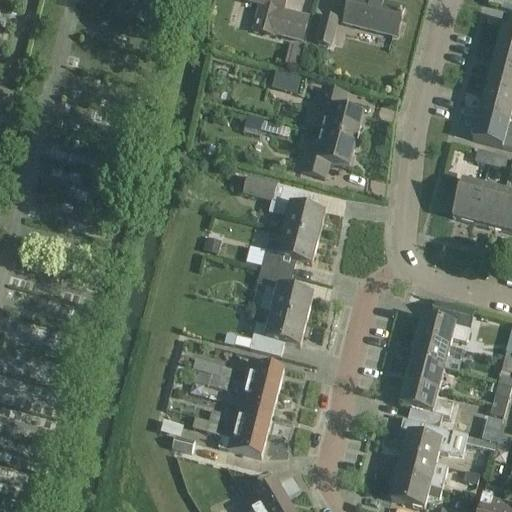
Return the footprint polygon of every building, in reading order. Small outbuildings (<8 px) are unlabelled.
[(234,0),(234,1),(259,7),(252,32),(301,44),(308,19),(283,13),(286,0),(234,0)] [(367,0),(350,0),(344,25),(397,39),(404,10),(367,0)] [(337,20),(324,17),(317,44),(330,47),(337,20)] [(498,46),(511,49),(511,23),(504,22),(498,46)] [(511,49),(498,46),(492,70),(511,75),(511,49)] [(288,67),(296,69),(301,50),(293,49),(288,67)] [(511,75),(492,70),(485,94),(511,101),(511,75)] [(288,89),(303,93),(306,81),(291,77),(288,89)] [(323,134),(357,143),(363,118),(344,113),(348,99),(322,92),(316,116),(327,119),(323,134)] [(511,101),(485,94),(479,118),(509,126),(511,114),(511,101)] [(247,118),(243,135),(260,139),(261,133),(264,124),(264,123),(247,118)] [(473,143),(503,151),(509,126),(479,118),(473,143)] [(357,143),(323,134),(318,153),(307,150),(300,175),(325,181),(329,166),(349,171),(357,143)] [(475,164),(489,168),(492,156),(478,153),(475,164)] [(507,160),(492,156),(489,168),(504,172),(507,160)] [(313,198),(294,193),(277,189),(278,187),(248,179),(244,196),(274,204),(272,213),(287,217),(283,233),(318,242),(325,217),(309,213),(313,198)] [(473,226),(483,189),(462,184),(452,220),(473,226)] [(495,231),(504,195),(493,192),(495,187),(485,185),(484,190),(483,189),(473,226),(495,231)] [(511,235),(511,197),(504,195),(495,231),(511,235)] [(261,270),(293,278),(296,264),(312,268),(318,242),(283,233),(279,247),(268,244),(265,254),(251,250),(247,266),(261,270)] [(204,255),(217,259),(221,244),(208,241),(204,255)] [(271,315),(307,324),(313,299),(289,292),(293,278),(261,270),(257,287),(277,292),(271,315)] [(416,342),(450,350),(452,342),(466,346),(474,316),(438,306),(433,322),(422,320),(416,342)] [(227,337),(224,346),(229,347),(250,352),(258,354),(277,359),(281,360),(285,346),(300,350),(307,324),(271,315),(267,330),(257,327),(255,334),(252,344),(237,340),(237,339),(231,338),(227,337)] [(448,359),(450,350),(416,342),(411,363),(444,372),(444,373),(458,376),(461,362),(448,359)] [(439,394),(444,373),(444,372),(411,363),(405,385),(439,394)] [(502,374),(511,376),(511,366),(504,364),(502,374)] [(245,387),(278,395),(284,373),(251,365),(245,387)] [(222,370),(220,380),(230,383),(232,373),(222,370)] [(227,394),(230,383),(220,380),(220,381),(202,377),(200,387),(227,394)] [(408,424),(422,427),(439,432),(442,420),(449,422),(453,406),(436,402),(439,394),(405,385),(399,407),(411,410),(408,424)] [(240,409),(273,417),(278,395),(245,387),(240,409)] [(491,413),(490,417),(504,421),(505,417),(511,391),(511,390),(498,387),(491,413)] [(234,431),(267,439),(273,417),(240,409),(234,431)] [(211,414),(208,424),(219,427),(221,417),(211,414)] [(208,424),(208,426),(195,422),(193,432),(216,438),(219,427),(208,424)] [(163,436),(181,439),(182,429),(164,425),(163,436)] [(436,467),(439,456),(448,459),(463,460),(466,447),(494,455),(497,447),(468,439),(439,432),(422,427),(419,439),(403,435),(401,444),(406,446),(402,458),(436,467)] [(234,431),(231,442),(222,440),(219,450),(262,461),(267,439),(234,431)] [(510,443),(500,440),(497,451),(507,454),(510,443)] [(196,446),(177,441),(173,453),(193,458),(196,446)] [(436,468),(436,467),(402,458),(399,471),(394,470),(392,479),(442,492),(448,472),(436,468)] [(463,486),(477,490),(480,478),(466,475),(463,486)] [(439,503),(442,492),(392,479),(389,489),(394,490),(391,503),(425,511),(428,500),(439,503)] [(211,511),(194,481),(181,488),(195,511),(211,511)] [(273,511),(287,504),(276,485),(246,503),(251,511),(273,511)] [(501,511),(504,505),(483,500),(479,511),(501,511)]
